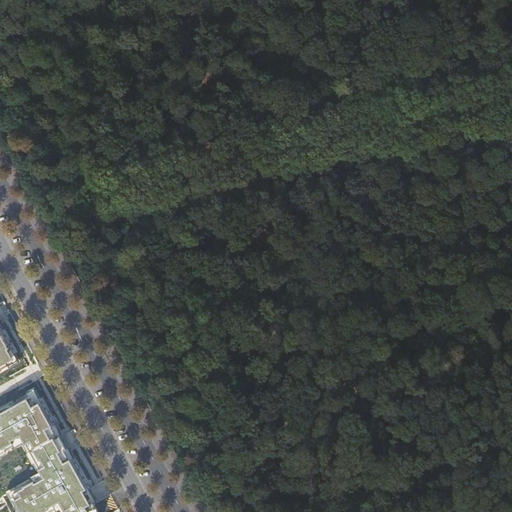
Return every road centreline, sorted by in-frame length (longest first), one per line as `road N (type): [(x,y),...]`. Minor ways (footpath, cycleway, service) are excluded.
road 1 (track): [(253,511),(56,134),(15,77),(8,30),(19,0)]
road 2 (secondary): [(187,511),(0,172)]
road 3 (secondary): [(0,240),(153,511)]
